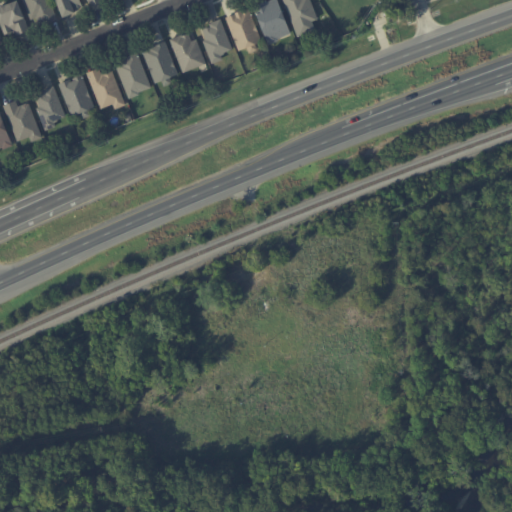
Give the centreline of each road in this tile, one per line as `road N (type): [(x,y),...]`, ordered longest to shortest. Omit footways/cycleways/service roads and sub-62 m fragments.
road 1 (trunk): [(511,19),(97,180)]
road 2 (trunk): [(0,281),(329,141)]
road 3 (residential): [(0,73),(189,0)]
road 4 (trunk): [(329,141),(472,88)]
